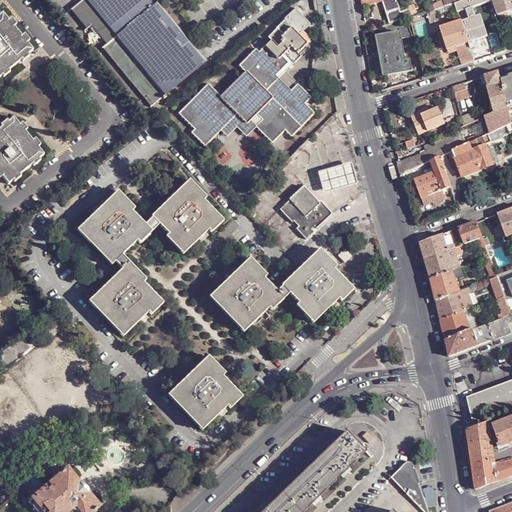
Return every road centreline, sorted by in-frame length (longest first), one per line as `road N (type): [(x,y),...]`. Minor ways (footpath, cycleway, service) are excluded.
road 1 (residential): [(0,198),(9,209),(115,111),(15,0)]
road 2 (tertiary): [(196,511),(328,383)]
road 3 (residential): [(360,107),(511,58)]
road 4 (tertiary): [(399,242),(360,107)]
road 5 (tertiary): [(455,505),(431,374)]
road 6 (residential): [(511,199),(399,242)]
